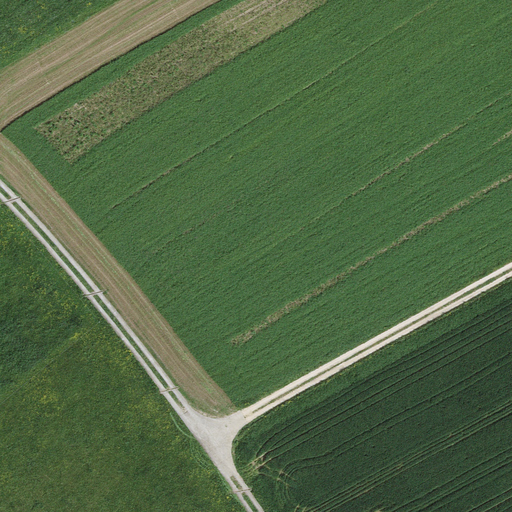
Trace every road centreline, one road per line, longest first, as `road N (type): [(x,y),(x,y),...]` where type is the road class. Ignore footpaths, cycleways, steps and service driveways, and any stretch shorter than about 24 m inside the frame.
road 1 (track): [(0,190),(93,293),(257,511)]
road 2 (track): [(511,269),(205,434)]
